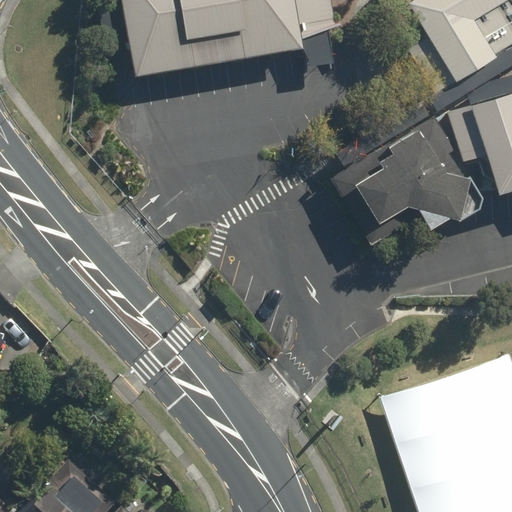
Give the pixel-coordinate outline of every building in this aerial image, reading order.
[(109,0),(122,80),(312,49),(303,0),(109,0)] [(511,0),(415,0),(391,16),(446,100),(494,70),(462,19),(491,0),(511,0)] [(511,207),(511,105),(462,117),(483,214),(511,207)] [(306,184),(342,260),(460,204),(424,128),(306,184)] [(88,511),(101,499),(72,472),(56,490),(47,482),(19,511),(151,511),(143,505),(136,511),(130,511),(120,502),(112,511),(113,511),(88,511)]
